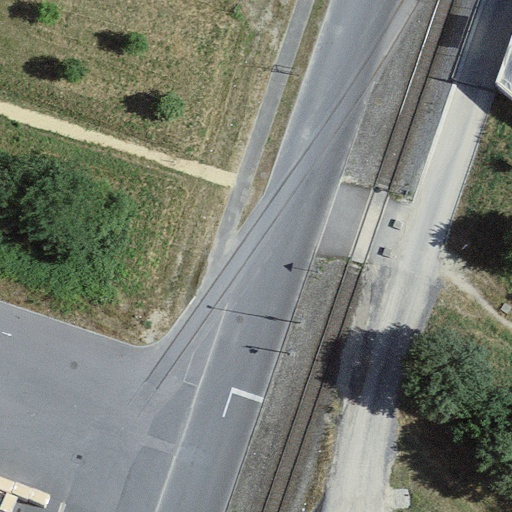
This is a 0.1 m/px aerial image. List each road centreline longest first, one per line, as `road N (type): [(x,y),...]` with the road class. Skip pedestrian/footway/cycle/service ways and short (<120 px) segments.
road 1 (unclassified): [(365,0),(191,511)]
road 2 (track): [(511,313),(468,274),(370,222),(297,197)]
road 3 (unknown): [(0,371),(210,454)]
